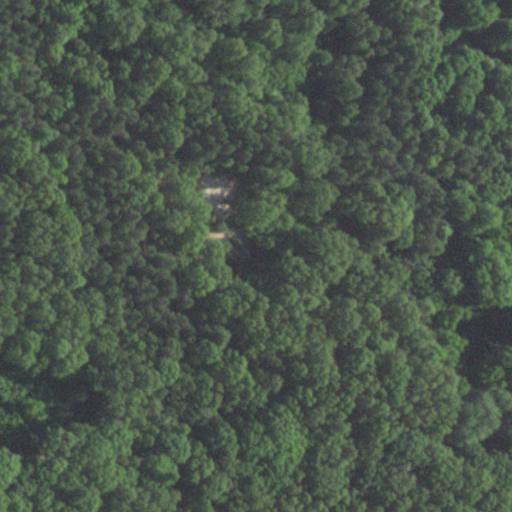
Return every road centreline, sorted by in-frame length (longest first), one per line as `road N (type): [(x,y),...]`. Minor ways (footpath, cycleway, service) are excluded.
road 1 (track): [(476,466),(483,380),(427,308),(422,283),(426,0)]
road 2 (track): [(476,466),(0,455)]
